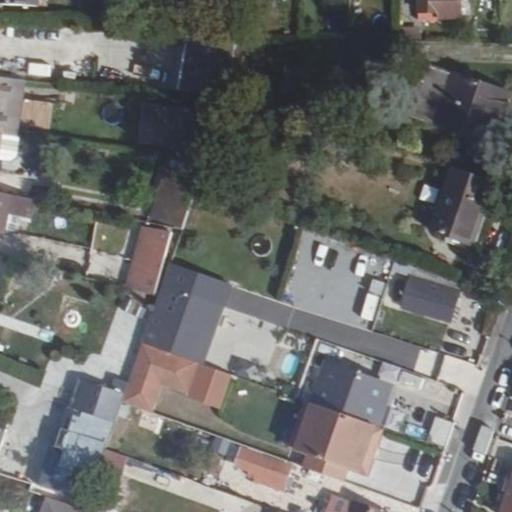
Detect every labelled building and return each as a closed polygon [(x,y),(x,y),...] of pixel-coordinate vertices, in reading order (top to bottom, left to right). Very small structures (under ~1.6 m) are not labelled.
[(149,0),(133,0),(133,16),(149,17),(149,0)] [(462,19),(462,0),(418,0),(418,14),(439,14),(439,20),(462,19)] [(189,34),(176,94),(227,98),(239,35),(189,34)] [(511,94),(415,61),(398,113),(493,145),(511,94)] [(72,82),(86,83),(86,66),(72,66),(72,82)] [(0,134),(4,136),(18,137),(27,81),(0,79),(0,134)] [(142,102),(137,141),(177,146),(182,107),(142,102)] [(19,157),(22,138),(18,137),(4,136),(0,160),(13,162),(19,157)] [(170,159),(169,166),(200,178),(205,164),(170,159)] [(200,178),(169,166),(167,166),(150,219),(182,229),(200,178)] [(448,189),(433,234),(471,247),(487,202),(448,189)] [(13,216),(17,196),(0,192),(0,231),(10,233),(20,235),(24,219),(13,216)] [(38,200),(17,196),(13,216),(24,219),(33,221),(38,200)] [(140,237),(126,288),(156,296),(170,244),(140,237)] [(450,323),(461,292),(412,276),(402,308),(450,323)] [(141,350),(178,363),(189,332),(201,335),(212,301),(163,284),(159,297),(141,350)] [(125,395),(123,403),(138,408),(160,416),(178,363),(141,350),(125,395)] [(311,407),(370,426),(375,428),(385,397),(379,384),(324,366),(311,407)] [(125,395),(88,382),(50,490),(88,503),(125,395)] [(379,384),(385,397),(388,387),(379,384)] [(288,450),(295,453),(311,407),(304,404),(288,450)] [(339,468),(355,473),(370,426),(311,407),(295,453),(311,458),(339,468)] [(442,446),(451,422),(434,416),(425,439),(442,446)] [(0,419),(0,452),(10,423),(0,419)] [(355,473),(361,475),(377,429),(375,428),(370,426),(355,473)] [(257,481),(265,459),(213,441),(208,455),(222,460),(219,468),(257,481)] [(311,458),(307,469),(335,479),(339,468),(311,458)] [(130,459),(125,474),(141,480),(146,464),(130,459)] [(511,511),(511,484),(501,511),(511,511)] [(84,511),(87,505),(72,499),(67,511),(84,511)] [(383,511),(353,501),(348,511),(383,511)]
